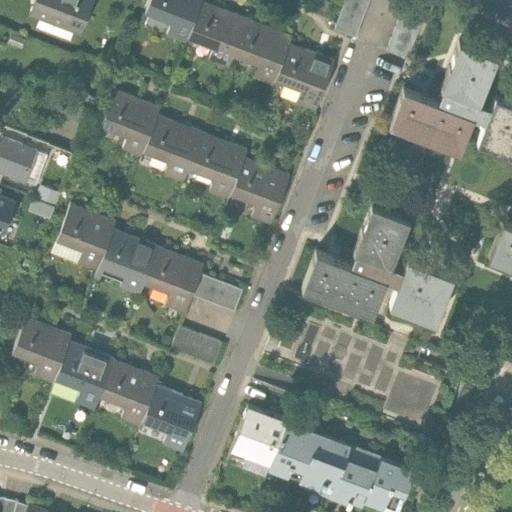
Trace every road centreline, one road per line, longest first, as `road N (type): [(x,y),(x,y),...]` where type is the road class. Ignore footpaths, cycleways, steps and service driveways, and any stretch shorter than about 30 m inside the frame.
road 1 (residential): [(181,511),(363,50)]
road 2 (residential): [(170,511),(0,453)]
